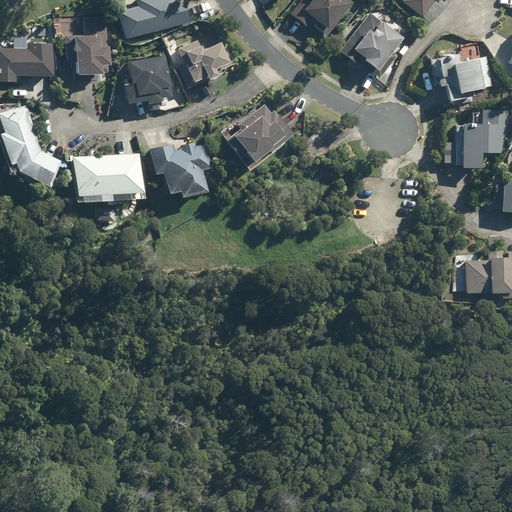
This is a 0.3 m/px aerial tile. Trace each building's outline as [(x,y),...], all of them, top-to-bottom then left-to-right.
[(117,40),(184,23),(178,0),(130,0),(132,7),(110,12),(117,40)] [(344,0),(297,0),(286,14),(304,28),(307,24),(322,36),(349,3),(344,0)] [(399,0),(398,2),(418,18),(431,2),(433,4),(436,0),(399,0)] [(366,13),(336,52),(354,67),(356,65),(374,80),(392,57),(386,52),(396,40),(376,24),(378,22),(366,13)] [(101,61),(101,17),(79,17),(79,37),(59,37),(59,64),(65,64),(65,77),(90,77),(90,73),(103,73),(103,61),(101,61)] [(173,67),(182,89),(218,73),(216,70),(230,65),(223,49),(217,52),(213,43),(197,50),(193,41),(173,50),(179,64),(173,67)] [(0,83),(7,83),(8,77),(46,78),(47,45),(21,44),(21,50),(0,49),(0,83)] [(395,53),(399,56),(405,49),(401,46),(395,53)] [(488,86),(482,58),(453,64),(452,55),(431,60),(434,76),(431,76),(434,88),(438,87),(442,103),(448,102),(449,105),(471,100),(470,95),(469,95),(468,92),(476,91),(476,89),(488,86)] [(157,56),(120,63),(122,80),(116,81),(119,105),(139,102),(139,105),(155,103),(154,100),(164,98),(162,85),(161,85),(157,56)] [(266,114),(260,105),(232,127),(235,131),(227,137),(226,136),(220,142),(233,160),(235,159),(242,170),(288,135),(274,116),(273,117),(269,112),(266,114)] [(40,191),(53,163),(33,153),(22,108),(0,113),(0,165),(1,168),(6,166),(8,174),(40,191)] [(456,126),(455,169),(475,170),(476,153),(501,154),(502,140),(507,140),(507,112),(478,111),(478,126),(456,126)] [(169,152),(168,145),(144,151),(149,176),(155,175),(160,196),(171,194),(172,200),(200,194),(195,171),(206,169),(201,145),(191,147),(190,144),(175,147),(176,151),(169,152)] [(291,147),(281,153),(284,159),(294,152),(291,147)] [(135,201),(133,156),(65,159),(67,204),(135,201)] [(501,186),(492,185),(490,210),(495,210),(495,213),(511,214),(511,160),(507,160),(506,174),(502,174),(501,186)] [(511,238),(489,239),(489,259),(465,259),(465,290),(509,290),(509,297),(511,296),(511,238)]
